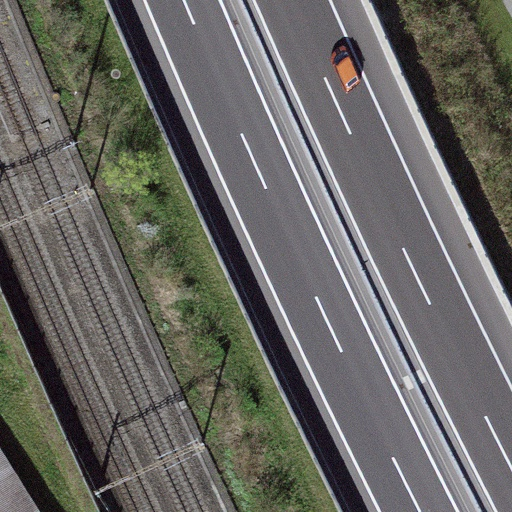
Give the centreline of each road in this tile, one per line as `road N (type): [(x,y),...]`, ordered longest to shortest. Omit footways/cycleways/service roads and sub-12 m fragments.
road 1 (motorway): [(184,0),(412,511)]
road 2 (motorway): [(511,467),(294,0)]
